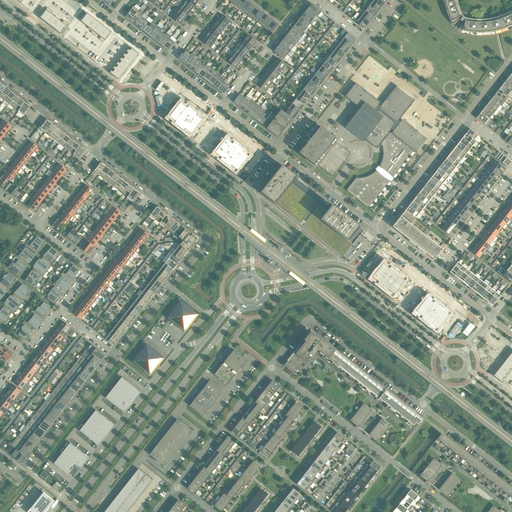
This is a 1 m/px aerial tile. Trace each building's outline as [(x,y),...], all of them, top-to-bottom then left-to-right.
[(239,10),(246,1),(245,0),(240,0),(235,7),(239,10)] [(381,8),(370,0),(372,2),(369,6),(367,4),(367,5),(377,13),(381,8)] [(441,0),(442,2),(442,4),(443,7),(444,9),(444,12),(445,14),(447,20),(448,22),(450,25),(452,27),(454,29),(456,31),(459,32),(461,33),(464,34),(467,35),(472,36),(475,36),(478,36),(480,36),(483,36),(486,36),(488,36),(491,35),(493,35),(496,35),(498,34),(502,33),(504,33),(507,31),(509,31),(511,30),(511,29),(511,1),(511,3),(511,4),(511,10),(506,14),(494,18),(480,20),(467,18),(464,16),(464,15),(460,5),(458,0),(441,0)] [(193,7),(186,1),(182,5),(189,11),(191,9),(193,7)] [(243,14),(251,4),(249,3),(248,3),(246,2),(247,1),(246,1),(239,10),(243,14)] [(247,17),(255,8),(253,6),(253,7),(251,5),(251,4),(243,14),(247,17)] [(320,10),(312,4),(308,9),(318,16),(316,15),(320,10)] [(189,11),(182,5),(179,9),(178,7),(177,8),(187,15),(189,13),(188,12),(189,11)] [(377,13),(367,5),(363,9),(373,17),(377,13)] [(125,17),(130,21),(138,11),(138,10),(133,6),(132,9),(125,17)] [(47,8),(39,18),(44,21),(52,11),(47,8)] [(187,15),(177,8),(174,12),(183,19),(184,17),(185,18),(187,15)] [(252,20),(259,11),(257,10),(255,8),(247,17),(252,20)] [(318,16),(308,9),(305,13),(314,20),(318,16)] [(373,17),(363,9),(359,14),(369,22),(373,17)] [(52,11),(44,21),(48,24),(54,16),(50,13),(52,11)] [(138,11),(130,21),(135,25),(143,14),(138,11)] [(257,22),(261,18),(263,14),(262,13),(261,13),(259,12),(260,11),(259,11),(252,20),(252,21),(253,19),(257,22)] [(183,19),(174,12),(170,16),(180,24),(182,21),(181,21),(183,19)] [(87,13),(80,21),(85,25),(91,16),(87,13)] [(314,20),(305,13),(302,17),(311,25),(314,20)] [(143,14),(135,25),(139,28),(146,20),(141,17),(143,15),(143,14)] [(262,25),(268,18),(266,16),(265,17),(263,15),(264,15),(263,14),(261,18),(257,22),(262,25)] [(369,22),(359,14),(355,19),(360,23),(359,25),(364,29),(369,22)] [(220,18),(219,20),(226,25),(228,27),(231,23),(229,21),(222,15),(220,18)] [(54,16),(48,24),(52,27),(58,19),(54,16)] [(91,16),(85,25),(88,28),(88,29),(95,20),(91,16)] [(311,25),(302,17),(298,22),(306,28),(309,24),(311,25)] [(266,29),(272,21),(270,20),(268,18),(262,25),(266,29)] [(58,19),(52,27),(56,31),(64,21),(63,20),(62,22),(58,19)] [(95,20),(88,29),(92,32),(91,33),(99,23),(95,20)] [(146,20),(139,28),(144,32),(151,24),(146,20)] [(215,24),(223,30),(226,25),(219,20),(217,21),(215,24)] [(64,21),(56,31),(60,34),(68,24),(64,21)] [(276,28),(274,27),(276,25),(272,21),(266,29),(272,33),(276,28)] [(151,24),(144,32),(149,36),(157,26),(157,25),(152,22),(151,24)] [(306,28),(298,22),(295,26),(304,33),(303,32),(306,28)] [(99,23),(91,33),(95,36),(103,26),(99,23)] [(212,28),(219,34),(223,30),(215,24),(213,26),(212,28)] [(103,26),(95,36),(97,34),(100,37),(99,39),(107,29),(103,26)] [(157,26),(149,36),(154,40),(162,29),(157,26)] [(304,33),(295,26),(291,30),(301,38),(304,33)] [(208,32),(218,39),(216,38),(219,34),(212,28),(211,30),(210,30),(208,32)] [(107,29),(99,39),(103,42),(111,32),(107,29)] [(162,29),(154,40),(158,43),(166,33),(165,35),(160,31),(162,29)] [(301,38),(291,30),(288,34),(298,42),(301,38)] [(356,39),(346,31),(342,36),(352,44),(356,39)] [(205,37),(214,44),(218,39),(208,32),(206,35),(207,35),(205,37)] [(166,33),(158,43),(163,47),(171,37),(166,33)] [(256,42),(246,34),(243,39),(250,45),(252,46),(253,44),(256,42)] [(298,42),(288,34),(285,39),(294,46),(298,42)] [(352,44),(342,36),(338,41),(348,49),(352,44)] [(171,37),(163,47),(168,51),(168,50),(174,43),(171,40),(170,39),(171,37)] [(203,38),(201,41),(211,48),(214,44),(205,37),(204,38),(203,38)] [(252,46),(250,45),(243,39),(244,40),(241,44),(249,50),(251,48),(250,47),(252,46)] [(294,46),(285,39),(281,43),(291,50),(294,46)] [(348,49),(338,41),(334,46),(345,54),(348,49)] [(291,50),(281,43),(278,47),(288,55),(291,50)] [(249,50),(241,44),(238,48),(245,54),(246,52),(247,53),(249,50)] [(345,54),(334,46),(331,50),(341,58),(345,54)] [(130,47),(126,51),(135,58),(139,54),(130,47)] [(288,55),(278,47),(275,52),(284,59),(288,55)] [(245,54),(238,48),(234,53),(240,57),(242,59),(244,56),(245,54)] [(341,58),(331,50),(333,52),(329,56),(327,55),(337,63),(341,58)] [(126,51),(123,56),(132,63),(135,58),(126,51)] [(184,64),(192,54),(192,53),(190,55),(186,51),(183,54),(182,53),(179,57),(180,58),(179,60),(184,64)] [(242,59),(240,57),(234,53),(231,57),(238,63),(240,61),(242,59)] [(189,67),(197,57),(192,54),(184,64),(189,67)] [(337,63),(327,55),(323,60),(333,68),(337,63)] [(123,56),(120,60),(128,67),(132,63),(123,56)] [(194,71),(201,61),(197,57),(189,67),(194,71)] [(238,63),(231,57),(227,61),(235,68),(237,65),(237,64),(238,63)] [(286,66),(277,59),(275,61),(276,62),(274,63),(283,70),(286,66)] [(120,60),(116,64),(125,71),(128,67),(120,60)] [(333,68),(323,60),(320,64),(330,72),(333,68)] [(198,75),(205,66),(200,63),(202,61),(201,61),(194,71),(198,75)] [(283,70),(274,63),(273,65),(272,65),(270,67),(278,73),(281,69),(283,71),(283,70)] [(116,64),(113,68),(122,75),(125,71),(116,64)] [(330,72),(320,64),(316,69),(326,77),(330,72)] [(203,78),(211,68),(206,65),(205,66),(198,75),(203,78)] [(280,75),(278,73),(270,67),(268,70),(269,70),(267,72),(271,74),(274,78),(276,79),(280,75)] [(113,68),(109,73),(118,80),(122,75),(113,68)] [(208,82),(216,72),(211,68),(203,78),(208,82)] [(326,77),(316,69),(312,74),(322,82),(326,77)] [(212,86),(220,76),(216,72),(208,82),(212,86)] [(274,78),(271,74),(267,72),(266,74),(266,73),(264,76),(273,83),(271,82),(274,78)] [(322,82),(312,74),(308,79),(318,87),(322,82)] [(217,90),(225,80),(220,76),(212,86),(217,90)] [(273,83),(264,76),(262,78),(262,79),(261,80),(270,87),(273,83)] [(318,87),(308,79),(310,80),(307,85),(305,83),(315,91),(318,87)] [(228,89),(226,88),(229,85),(224,82),(225,80),(217,90),(222,94),(223,92),(224,93),(228,89)] [(270,87),(261,80),(259,82),(257,84),(266,92),(270,87)] [(315,91),(305,83),(301,88),(311,96),(315,91)] [(427,140),(402,120),(400,122),(398,121),(415,100),(414,100),(396,86),(397,86),(396,86),(380,106),(379,105),(380,103),(355,83),(354,83),(355,83),(345,96),(344,96),(360,108),(345,127),(363,142),(365,139),(376,148),(381,143),(391,129),(393,131),(391,133),(413,151),(417,153),(416,152),(426,140),(427,140)] [(511,93),(511,91),(504,85),(500,90),(509,97),(511,93)] [(0,97),(4,101),(11,92),(9,90),(10,90),(7,88),(7,89),(6,88),(0,95),(0,97)] [(311,96),(301,88),(297,93),(307,101),(311,96)] [(509,97),(500,90),(496,94),(505,101),(509,97)] [(8,104),(15,96),(14,94),(14,93),(12,92),(11,92),(4,101),(8,104)] [(307,101),(297,93),(293,98),(304,106),(307,101)] [(238,106),(243,100),(245,98),(240,94),(233,102),(238,106)] [(466,99),(461,95),(459,94),(459,95),(460,95),(458,96),(456,99),(462,103),(464,101),(464,100),(465,99),(466,99)] [(505,101),(496,94),(493,99),(502,106),(505,101)] [(13,108),(20,99),(18,98),(19,97),(17,95),(16,96),(15,96),(8,104),(13,108)] [(238,106),(243,110),(251,100),(246,96),(245,98),(243,100),(238,106)] [(304,106),(293,98),(290,102),(300,110),(304,106)] [(18,112),(25,103),(23,102),(24,101),(22,99),(21,100),(20,99),(13,108),(18,112)] [(502,106),(493,99),(489,104),(497,110),(500,105),(502,106)] [(248,114),(256,103),(251,100),(243,110),(248,114)] [(181,101),(167,119),(189,136),(203,119),(181,101)] [(300,110),(290,102),(291,104),(288,108),(286,107),(296,115),(300,110)] [(23,116),(27,111),(26,111),(30,107),(28,105),(29,105),(26,103),(26,104),(25,103),(18,112),(23,116)] [(252,117),(260,107),(256,103),(248,114),(252,117)] [(497,110),(489,104),(485,108),(493,114),(497,110)] [(257,121),(265,111),(260,107),(252,117),(257,121)] [(296,115),(286,107),(282,112),(284,113),(292,120),(296,115)] [(493,114),(485,108),(482,113),(490,119),(493,114)] [(278,138),(292,120),(284,113),(282,112),(281,110),(275,117),(271,113),(268,116),(268,117),(262,124),(262,125),(278,138)] [(268,116),(264,113),(265,111),(257,121),(262,125),(262,124),(268,117),(268,116)] [(490,119),(482,113),(477,118),(487,126),(492,121),(490,119)] [(45,133),(52,124),(50,123),(50,122),(48,120),(48,121),(47,120),(43,124),(42,123),(38,128),(45,133)] [(11,126),(4,121),(0,125),(8,131),(11,126)] [(49,137),(56,128),(55,126),(53,124),(52,125),(52,124),(45,133),(49,137)] [(314,165),(335,138),(320,126),(299,153),(314,165)] [(54,140),(61,131),(59,130),(60,129),(58,128),(57,128),(56,128),(49,137),(54,140)] [(393,177),(394,175),(413,151),(391,133),(393,131),(391,129),(381,143),(381,145),(382,147),(383,149),(383,151),(383,153),(383,156),(382,159),(382,161),(380,164),(379,166),(378,165),(374,170),(376,171),(373,173),(370,175),(367,177),(363,178),(360,178),(356,178),(357,177),(357,176),(346,190),(368,208),(389,181),(391,182),(394,178),(393,177)] [(480,137),(469,129),(466,134),(476,142),(480,137)] [(59,144),(66,135),(64,134),(65,133),(63,131),(62,131),(62,132),(61,131),(54,140),(59,144)] [(476,142),(466,134),(462,138),(473,146),(476,142)] [(63,148),(70,139),(69,138),(69,137),(67,135),(66,136),(66,135),(59,144),(63,148)] [(227,137),(213,155),(235,173),(249,155),(227,137)] [(473,146),(462,138),(459,142),(469,150),(473,146)] [(68,151),(75,143),(73,141),(74,140),(72,139),(71,140),(70,139),(63,148),(68,151)] [(38,147),(30,141),(27,146),(34,152),(38,147)] [(73,155),(80,146),(78,145),(79,144),(77,142),(76,143),(75,143),(68,151),(73,155)] [(469,150),(459,142),(455,146),(466,154),(469,150)] [(34,152),(27,146),(24,150),(31,156),(34,152)] [(81,154),(85,150),(83,149),(83,148),(81,146),(81,147),(80,146),(73,155),(78,159),(82,154),(81,154)] [(466,154),(455,146),(452,151),(462,159),(466,154)] [(31,156),(24,150),(20,154),(28,160),(31,156)] [(462,159),(452,151),(449,155),(459,163),(462,159)] [(28,160),(20,154),(17,159),(24,164),(28,160)] [(511,162),(501,154),(497,159),(507,167),(511,162)] [(459,163),(449,155),(445,159),(456,167),(459,163)] [(24,164),(17,159),(14,163),(21,169),(24,164)] [(456,167),(445,159),(442,163),(452,171),(456,167)] [(502,166),(495,160),(491,165),(499,170),(502,166)] [(21,169),(14,163),(10,167),(18,173),(21,169)] [(99,175),(106,167),(104,165),(104,164),(102,163),(101,163),(97,167),(97,166),(93,171),(99,175)] [(452,171),(442,163),(439,168),(441,169),(449,176),(452,171)] [(63,174),(66,170),(59,164),(56,168),(63,174)] [(359,226),(325,199),(323,201),(320,199),(321,198),(302,183),(303,182),(282,165),(260,192),(342,257),(353,244),(348,240),(359,226)] [(499,170),(491,165),(488,169),(495,175),(499,170)] [(103,179),(110,170),(109,169),(109,168),(107,166),(106,167),(99,175),(103,179)] [(18,173),(10,167),(7,171),(14,177),(18,173)] [(63,174),(56,168),(52,173),(59,178),(63,174)] [(449,176),(441,169),(439,168),(435,172),(446,180),(449,176)] [(495,175),(488,169),(485,173),(492,179),(495,175)] [(108,183),(115,174),(113,173),(114,172),(112,170),(111,171),(110,170),(103,179),(108,183)] [(14,177),(7,171),(4,175),(3,175),(11,181),(14,177)] [(446,180),(435,172),(432,176),(442,184),(446,180)] [(59,178),(52,173),(49,177),(56,183),(59,178)] [(492,179),(485,173),(481,177),(489,183),(492,179)] [(113,187),(120,178),(118,176),(119,176),(116,174),(116,175),(115,174),(108,183),(113,187)] [(0,184),(2,186),(7,179),(11,182),(11,181),(3,175),(0,178),(0,184)] [(442,184),(432,176),(429,180),(439,188),(442,184)] [(56,183),(49,177),(45,181),(46,181),(53,187),(56,183)] [(489,183),(481,177),(478,182),(485,187),(489,183)] [(117,190),(124,181),(123,180),(123,179),(121,178),(120,178),(113,187),(117,190)] [(439,188),(429,180),(425,184),(436,193),(439,188)] [(53,187),(46,181),(42,185),(49,191),(53,187)] [(122,194),(129,185),(127,184),(128,183),(126,181),(125,182),(124,181),(117,190),(122,194)] [(485,187),(478,182),(475,186),(482,192),(485,187)] [(436,193),(425,184),(422,189),(432,197),(436,193)] [(49,191),(42,185),(39,190),(46,195),(49,191)] [(93,191),(85,185),(82,189),(89,195),(93,191)] [(127,198),(134,189),(132,188),(133,187),(131,185),(130,186),(129,185),(122,194),(127,198)] [(16,197),(22,190),(17,186),(11,193),(16,197)] [(482,192),(475,186),(471,190),(479,196),(482,192)] [(89,195),(82,189),(79,194),(86,199),(89,195)] [(135,197),(139,193),(137,191),(137,190),(135,189),(134,189),(127,198),(132,202),(136,197),(135,197)] [(432,197),(422,189),(419,193),(429,201),(432,197)] [(20,200),(26,193),(22,190),(16,197),(20,200)] [(46,195),(39,190),(35,194),(43,200),(46,195)] [(479,196),(471,190),(468,194),(475,200),(479,196)] [(429,201),(419,193),(415,197),(426,205),(429,201)] [(43,200),(35,194),(32,198),(40,205),(41,204),(40,204),(43,200)] [(86,199),(79,194),(75,198),(83,203),(86,199)] [(475,200),(468,194),(465,199),(472,204),(475,200)] [(426,205),(415,197),(412,201),(422,210),(426,205)] [(35,212),(40,205),(32,198),(36,201),(30,208),(35,212)] [(83,203),(75,198),(72,202),(79,208),(83,203)] [(472,204),(465,199),(461,203),(469,209),(472,204)] [(422,210),(412,201),(409,206),(419,214),(422,210)] [(79,208),(72,202),(69,206),(76,212),(79,208)] [(469,209),(461,203),(458,207),(465,213),(469,209)] [(76,212),(69,206),(65,210),(72,216),(76,212)] [(419,214),(409,206),(405,210),(416,218),(419,214)] [(117,217),(120,212),(113,207),(109,211),(117,217)] [(155,220),(161,211),(160,209),(158,207),(158,208),(157,207),(153,211),(149,215),(155,220)] [(465,213),(458,207),(455,211),(462,217),(465,213)] [(511,215),(505,209),(501,213),(509,219),(511,215)] [(72,216),(65,210),(62,215),(69,220),(72,216)] [(441,250),(408,225),(410,222),(411,223),(410,224),(410,225),(416,218),(405,210),(392,227),(434,260),(442,249),(441,250)] [(117,217),(109,211),(106,215),(113,221),(117,217)] [(159,223),(166,214),(164,213),(165,212),(163,211),(162,211),(161,211),(155,220),(159,223)] [(462,217),(455,211),(451,216),(459,221),(462,217)] [(509,219),(501,213),(498,218),(505,224),(509,219)] [(164,227),(171,218),(169,217),(170,216),(168,214),(167,215),(166,214),(159,223),(164,227)] [(69,220),(62,215),(59,219),(58,218),(66,225),(69,220)] [(110,225),(113,221),(106,215),(103,219),(110,225)] [(459,221),(451,216),(448,220),(455,226),(459,221)] [(57,229),(62,222),(66,225),(58,218),(52,225),(57,229)] [(169,231),(176,222),(171,218),(164,227),(169,231)] [(505,224),(498,218),(494,222),(502,228),(505,224)] [(110,225),(103,219),(99,224),(107,229),(110,225)] [(455,226),(448,220),(444,224),(452,230),(455,226)] [(173,234),(180,226),(179,224),(179,223),(177,222),(176,222),(169,231),(173,234)] [(502,228),(494,222),(491,226),(499,232),(502,228)] [(107,229),(99,224),(96,228),(103,234),(107,229)] [(452,230),(444,224),(441,228),(448,234),(452,230)] [(179,237),(185,229),(183,228),(184,227),(182,225),(181,226),(180,226),(173,234),(178,238),(179,237)] [(499,232),(491,226),(488,231),(495,237),(499,232)] [(103,234),(96,228),(93,232),(100,238),(103,234)] [(70,240),(76,233),(72,229),(66,236),(70,240)] [(145,239),(149,235),(141,229),(138,233),(145,239)] [(187,251),(197,238),(192,234),(192,235),(190,233),(185,229),(179,237),(185,242),(182,246),(182,245),(181,246),(187,251)] [(495,237),(488,231),(484,235),(492,241),(495,237)] [(100,238),(93,232),(89,236),(97,242),(100,238)] [(75,243),(80,236),(76,233),(70,240),(75,243)] [(142,243),(145,239),(138,233),(135,238),(142,243)] [(42,244),(44,241),(37,236),(36,236),(34,234),(33,236),(34,237),(31,241),(30,240),(39,248),(42,244)] [(492,241),(484,235),(481,239),(489,245),(492,241)] [(97,242),(89,236),(86,241),(94,247),(95,247),(94,246),(97,242)] [(142,243),(135,238),(131,242),(138,248),(142,243)] [(489,245),(481,239),(478,243),(485,249),(489,245)] [(39,248),(30,240),(25,245),(35,253),(36,251),(37,252),(39,248)] [(94,247),(86,241),(90,244),(84,251),(89,254),(94,247)] [(138,248),(131,242),(128,246),(135,252),(138,248)] [(177,242),(173,247),(184,255),(187,251),(181,246),(182,245),(180,244),(177,242)] [(485,249),(478,243),(474,248),(482,254),(485,249)] [(35,253),(25,245),(21,251),(32,259),(34,255),(35,253)] [(135,252),(128,246),(125,250),(132,256),(135,252)] [(57,253),(53,249),(51,247),(49,249),(46,253),(56,261),(60,255),(58,253),(58,254),(57,253)] [(173,247),(169,252),(180,260),(184,255),(173,247)] [(482,254),(474,248),(471,252),(478,258),(482,254)] [(132,256),(125,250),(121,255),(128,260),(132,256)] [(32,259),(21,251),(22,252),(19,256),(18,255),(17,256),(26,264),(28,262),(28,263),(32,259)] [(169,252),(166,256),(176,265),(180,260),(169,252)] [(56,261),(46,253),(45,253),(43,256),(42,258),(51,266),(50,265),(53,261),(54,262),(56,261)] [(128,260),(121,255),(118,259),(125,265),(128,260)] [(26,264),(17,256),(12,262),(22,269),(23,269),(25,266),(26,264)] [(166,256),(162,261),(163,262),(173,269),(176,265),(166,256)] [(51,266),(42,258),(40,260),(36,263),(47,271),(51,266)] [(118,259),(115,263),(114,263),(121,268),(122,269),(125,265),(118,259)] [(22,269),(12,262),(8,267),(10,269),(11,269),(17,275),(19,273),(22,269)] [(121,268),(114,263),(115,263),(114,262),(110,267),(117,272),(121,268)] [(163,262),(159,266),(161,268),(169,274),(173,269),(163,262)] [(383,262),(369,279),(392,297),(406,280),(383,262)] [(454,275),(462,265),(458,262),(449,272),(454,275)] [(47,271),(36,263),(34,267),(33,269),(43,277),(47,271)] [(80,269),(78,268),(73,265),(72,264),(70,263),(69,265),(70,266),(67,269),(66,268),(75,276),(78,273),(78,272),(80,269)] [(458,279),(466,269),(462,265),(454,275),(458,279)] [(117,272),(110,267),(107,271),(114,277),(117,272)] [(75,276),(66,268),(61,274),(71,282),(73,280),(75,277),(75,276)] [(165,279),(169,274),(161,268),(157,273),(156,272),(165,279)] [(43,277),(33,269),(32,271),(31,271),(29,274),(37,281),(39,282),(40,281),(38,280),(41,276),(43,277)] [(462,282),(470,272),(466,269),(458,279),(462,282)] [(15,278),(12,276),(8,273),(7,273),(7,272),(5,271),(0,277),(10,285),(13,281),(15,278)] [(114,277),(107,271),(103,275),(111,281),(119,287),(120,289),(124,284),(118,280),(116,283),(112,280),(114,277)] [(511,280),(511,275),(506,271),(502,276),(510,283),(511,280)] [(165,279),(156,272),(153,277),(161,284),(162,283),(163,283),(165,281),(164,281),(165,279)] [(467,286),(475,275),(470,272),(462,282),(467,286)] [(37,281),(29,274),(26,278),(24,281),(31,286),(32,286),(32,287),(34,288),(35,286),(34,285),(37,281)] [(71,282),(61,274),(57,279),(68,288),(70,284),(70,283),(71,282)] [(111,281),(103,275),(100,279),(107,285),(111,281)] [(471,289),(479,279),(475,275),(467,286),(471,289)] [(10,285),(0,277),(0,278),(1,280),(0,280),(0,285),(6,290),(7,288),(8,288),(10,285)] [(161,284),(153,277),(152,277),(153,278),(150,282),(158,288),(161,284)] [(68,288),(57,279),(57,280),(58,281),(56,284),(54,283),(53,285),(63,292),(64,291),(65,291),(68,288)] [(107,285),(100,279),(97,284),(104,289),(107,285)] [(475,292),(483,282),(479,279),(471,289),(475,292)] [(158,288),(150,282),(146,287),(154,293),(158,288)] [(479,296),(487,285),(483,282),(475,292),(479,296)] [(28,290),(25,286),(22,284),(20,286),(17,290),(27,297),(25,296),(28,292),(30,294),(31,292),(29,290),(28,290)] [(104,289),(97,284),(93,288),(101,294),(104,289)] [(63,292),(53,285),(54,286),(51,290),(50,288),(49,290),(58,298),(59,297),(61,294),(63,292)] [(484,299),(492,289),(487,285),(479,296),(484,299)] [(154,293),(146,287),(142,292),(150,298),(154,293)] [(97,298),(101,294),(93,288),(90,292),(97,298)] [(488,302),(496,292),(492,289),(484,299),(488,302)] [(27,297),(17,290),(16,290),(14,293),(12,295),(22,303),(23,302),(21,301),(24,297),(26,299),(27,297)] [(58,298),(49,290),(44,296),(46,297),(47,298),(53,304),(55,301),(56,301),(58,298)] [(97,298),(90,292),(87,296),(94,302),(97,298)] [(150,298),(142,292),(139,296),(147,302),(150,298)] [(492,306),(500,295),(496,292),(488,302),(492,306)] [(22,303),(12,295),(11,297),(11,296),(7,300),(18,308),(22,303)] [(94,302),(87,296),(83,301),(91,306),(94,302)] [(147,302),(139,296),(135,301),(143,307),(147,302)] [(435,331),(449,314),(427,296),(413,314),(435,331)] [(18,308),(7,300),(5,304),(4,306),(12,312),(14,313),(18,308)] [(51,306),(48,305),(44,302),(43,301),(41,300),(36,305),(46,313),(49,309),(51,306)] [(91,306),(83,301),(80,305),(87,311),(91,306)] [(139,312),(143,307),(135,301),(131,305),(130,305),(139,312)] [(180,302),(168,318),(184,330),(197,314),(180,302)] [(46,313),(36,305),(35,307),(37,308),(34,312),(32,311),(42,319),(43,317),(44,317),(46,314),(46,313)] [(87,311),(80,305),(77,309),(84,315),(87,311)] [(139,312),(130,305),(127,310),(135,317),(136,316),(137,316),(139,314),(138,314),(139,312)] [(12,312),(4,306),(3,308),(2,307),(0,311),(0,310),(0,311),(9,319),(11,317),(9,316),(12,312)] [(84,315),(77,309),(73,314),(80,319),(84,315)] [(135,317),(127,310),(126,310),(127,310),(124,315),(132,321),(135,317)] [(9,319),(0,311),(0,321),(3,323),(5,325),(9,319)] [(42,319),(32,311),(28,316),(39,325),(41,321),(41,320),(42,319)] [(132,321),(124,315),(120,320),(128,326),(132,321)] [(39,325),(28,316),(24,322),(33,329),(34,329),(35,328),(39,325)] [(128,326),(120,320),(116,324),(124,331),(128,326)] [(33,329),(24,322),(19,327),(29,335),(30,334),(32,331),(33,329)] [(74,331),(62,322),(59,327),(70,336),(74,331)] [(124,331),(116,324),(113,329),(121,335),(124,331)] [(26,338),(29,335),(19,327),(15,333),(17,334),(18,335),(24,340),(26,338)] [(70,336),(59,327),(55,331),(64,338),(67,334),(70,336)] [(121,335),(113,329),(109,334),(108,333),(117,340),(121,335)] [(64,338),(55,331),(52,335),(61,342),(64,338)] [(333,349),(330,346),(312,332),(302,345),(300,344),(283,365),(296,376),(298,374),(295,372),(297,370),(300,371),(301,370),(299,368),(303,362),(305,364),(307,362),(304,361),(310,354),(312,356),(317,350),(323,355),(321,357),(339,371),(341,368),(343,370),(341,373),(344,375),(346,373),(352,377),(350,379),(353,382),(355,380),(360,384),(358,386),(361,389),(363,386),(369,390),(367,393),(370,395),(372,393),(377,397),(375,400),(378,402),(380,400),(387,405),(385,407),(402,421),(404,419),(407,421),(405,423),(408,426),(410,423),(413,425),(415,423),(417,424),(421,420),(418,418),(419,417),(384,389),(333,349)] [(117,340),(108,333),(104,338),(113,345),(114,344),(115,345),(116,342),(115,342),(117,340)] [(61,342),(52,335),(49,339),(57,346),(61,342)] [(57,346),(49,339),(45,344),(54,351),(57,346)] [(54,351),(45,344),(42,348),(51,355),(54,351)] [(105,355),(91,344),(86,350),(100,361),(105,355)] [(146,345),(133,361),(149,374),(162,358),(146,345)] [(51,355),(42,348),(38,352),(47,359),(51,355)] [(100,361),(86,350),(81,356),(95,367),(100,361)] [(224,362),(214,374),(227,385),(237,372),(246,360),(233,350),(224,362)] [(4,363),(9,357),(10,357),(11,356),(11,355),(7,351),(0,360),(4,363)] [(47,359),(38,352),(35,356),(44,363),(47,359)] [(44,363),(35,356),(32,361),(41,368),(44,363)] [(95,367),(81,356),(76,362),(90,374),(95,367)] [(511,362),(505,357),(502,361),(510,368),(511,366),(510,365),(511,363),(511,362)] [(41,368),(32,361),(28,365),(37,372),(41,368)] [(502,361),(498,366),(507,373),(509,371),(507,369),(509,367),(510,369),(510,368),(502,361)] [(90,374),(76,362),(71,369),(85,380),(90,374)] [(37,372),(28,365),(25,369),(34,376),(37,372)] [(498,366),(495,370),(504,377),(505,375),(504,374),(505,372),(507,373),(498,366)] [(34,376),(25,369),(22,373),(31,380),(34,376)] [(85,380),(71,369),(66,375),(80,386),(85,380)] [(495,370),(491,374),(500,381),(502,379),(500,378),(502,376),(504,377),(495,370)] [(31,380),(22,373),(18,378),(30,387),(27,384),(31,380)] [(80,386),(66,375),(61,382),(75,393),(80,386)] [(140,392),(121,377),(105,398),(124,413),(140,392)] [(30,387),(18,378),(15,383),(26,392),(30,387)] [(279,386),(272,380),(268,385),(276,391),(279,386)] [(208,381),(189,406),(202,416),(222,392),(208,381)] [(75,393),(61,382),(56,388),(70,399),(75,393)] [(24,394),(13,385),(9,390),(21,399),(24,394)] [(276,391),(268,385),(265,389),(272,395),(276,391)] [(70,399),(56,388),(51,394),(65,406),(70,399)] [(272,395),(265,389),(261,393),(269,399),(272,395)] [(21,399),(9,390),(5,394),(14,401),(17,397),(20,400),(21,399)] [(269,399),(261,393),(258,397),(266,404),(269,399)] [(14,401),(5,394),(2,398),(11,405),(14,401)] [(65,406),(51,394),(46,401),(60,412),(65,406)] [(266,404),(258,397),(255,402),(262,408),(266,404)] [(11,405),(2,398),(0,401),(0,403),(8,410),(11,405)] [(60,412),(46,401),(41,407),(55,418),(60,412)] [(262,408),(255,402),(251,406),(259,412),(262,408)] [(299,413),(303,408),(295,402),(291,407),(299,413)] [(376,410),(371,406),(370,408),(363,403),(360,407),(369,414),(372,410),(375,412),(376,410)] [(259,412),(251,406),(248,410),(256,416),(259,412)] [(55,418),(41,407),(36,413),(50,425),(55,418)] [(296,417),(299,413),(291,407),(288,411),(296,417)] [(369,414),(360,407),(357,412),(365,419),(369,414)] [(114,425),(96,410),(79,431),(98,446),(114,425)] [(256,416),(248,410),(245,414),(252,421),(256,416)] [(292,421),(296,417),(288,411),(285,415),(292,421)] [(365,419),(357,412),(353,416),(362,423),(365,419)] [(50,425),(36,413),(31,420),(45,431),(50,425)] [(252,421),(245,414),(241,419),(249,425),(252,421)] [(391,425),(384,420),(386,418),(381,414),(379,416),(382,418),(378,422),(387,429),(391,425)] [(289,425),(292,421),(285,415),(281,419),(283,421),(284,421),(289,425)] [(362,423),(353,416),(350,420),(356,425),(355,427),(360,431),(361,429),(359,427),(362,423)] [(177,419),(149,454),(165,466),(192,432),(177,419)] [(249,425),(241,419),(238,423),(246,429),(249,425)] [(45,431),(31,420),(26,426),(40,438),(45,431)] [(292,427),(289,425),(284,421),(283,421),(280,425),(288,431),(292,427)] [(299,460),(325,427),(317,421),(315,423),(314,422),(291,451),(293,452),(291,454),(299,460)] [(387,429),(378,422),(375,426),(384,433),(387,429)] [(246,429),(238,423),(235,427),(242,433),(246,429)] [(288,431),(280,425),(277,430),(285,436),(288,431)] [(40,438),(26,426),(21,433),(35,444),(40,438)] [(384,433),(375,426),(372,431),(380,438),(384,433)] [(242,433),(235,427),(231,432),(237,436),(239,438),(242,433)] [(285,436),(277,430),(274,434),(281,440),(285,436)] [(380,438),(372,431),(368,435),(366,433),(364,435),(370,439),(371,437),(377,442),(380,438)] [(347,440),(337,432),(333,437),(337,439),(343,444),(347,440)] [(35,444),(21,433),(16,439),(30,450),(35,444)] [(281,440),(274,434),(270,438),(278,444),(281,440)] [(511,500),(511,489),(440,434),(434,442),(437,444),(435,447),(438,449),(440,447),(445,451),(443,453),(447,456),(448,453),(454,457),(452,460),(455,463),(457,460),(462,464),(460,467),(464,469),(465,467),(471,471),(469,473),(472,476),(474,474),(479,478),(477,480),(481,483),(482,480),(488,484),(486,487),(489,489),(491,487),(496,491),(494,493),(498,496),(499,494),(505,498),(503,500),(506,503),(508,500),(511,503),(511,500)] [(235,443),(233,441),(227,437),(224,441),(231,447),(235,443)] [(343,444),(337,439),(333,437),(330,441),(340,449),(343,444)] [(278,444),(270,438),(267,442),(275,448),(278,444)] [(30,450),(16,439),(11,445),(25,457),(30,450)] [(231,447),(224,441),(220,445),(228,452),(231,447)] [(336,453),(340,449),(330,441),(327,445),(335,451),(336,453)] [(275,448),(267,442),(264,446),(271,453),(275,448)] [(89,458),(70,443),(53,463),(72,478),(89,458)] [(25,457),(11,445),(6,451),(20,462),(25,457)] [(228,452),(220,445),(217,450),(225,456),(228,452)] [(331,456),(335,451),(327,445),(323,449),(331,456)] [(271,453),(264,446),(260,451),(268,457),(271,453)] [(328,460),(331,456),(323,449),(320,454),(328,460)] [(225,456),(217,450),(213,454),(221,460),(225,456)] [(221,460),(213,454),(210,458),(218,464),(221,460)] [(325,464),(328,460),(320,454),(317,458),(325,464)] [(218,464),(210,458),(207,462),(215,468),(218,464)] [(327,465),(325,464),(317,458),(314,462),(313,462),(323,470),(327,465)] [(446,465),(441,461),(440,463),(433,458),(430,462),(439,469),(442,465),(445,467),(446,465)] [(260,466),(253,460),(249,465),(257,471),(260,466)] [(381,467),(373,460),(369,465),(378,472),(380,469),(379,469),(381,467)] [(323,470),(313,462),(314,462),(312,461),(310,464),(311,464),(310,466),(318,473),(318,472),(320,474),(323,470)] [(215,468),(207,462),(203,467),(211,473),(215,468)] [(439,469),(430,462),(426,467),(435,474),(439,469)] [(257,471),(249,465),(246,469),(254,475),(257,471)] [(369,465),(366,469),(374,475),(377,471),(378,472),(369,465)] [(315,477),(318,473),(310,466),(307,470),(315,477)] [(211,473),(203,467),(200,471),(208,477),(211,473)] [(374,475),(366,469),(364,467),(361,472),(370,480),(374,475)] [(435,474),(426,467),(423,471),(432,478),(435,474)] [(143,472),(138,469),(130,479),(135,483),(143,472)] [(254,475),(246,469),(243,473),(250,479),(254,475)] [(461,480),(454,475),(456,473),(451,469),(449,471),(452,473),(448,477),(457,484),(461,480)] [(315,477),(307,470),(303,475),(311,481),(315,477)] [(41,473),(39,476),(45,480),(47,477),(48,475),(43,471),(42,473),(41,473)] [(208,477),(200,471),(197,475),(204,481),(208,477)] [(432,478),(423,471),(420,475),(426,480),(425,482),(430,486),(431,484),(429,482),(432,478)] [(147,476),(143,472),(135,483),(139,486),(147,476)] [(370,480),(361,472),(357,476),(367,484),(370,480)] [(250,479),(243,473),(239,477),(247,484),(250,479)] [(204,481),(197,475),(193,479),(201,485),(204,481)] [(303,475),(300,479),(310,487),(313,482),(311,481),(303,475)] [(147,476),(139,486),(144,490),(152,480),(147,476)] [(367,484),(357,476),(354,480),(364,488),(367,484)] [(247,484),(239,477),(236,482),(244,488),(247,484)] [(457,484),(448,477),(445,481),(454,488),(457,484)] [(310,487),(300,479),(299,478),(297,481),(298,481),(296,483),(306,491),(310,487)] [(135,483),(130,479),(126,484),(140,495),(144,490),(139,486),(135,483)] [(201,485),(193,479),(190,484),(198,490),(201,485)] [(364,488),(354,480),(351,484),(360,492),(364,488)] [(61,486),(56,481),(52,486),(57,491),(61,486)] [(454,488),(445,481),(441,486),(450,493),(454,488)] [(244,488),(236,482),(232,486),(240,492),(244,488)] [(140,495),(126,484),(123,488),(137,499),(140,495)] [(198,490),(190,484),(187,488),(194,494),(198,490)] [(360,492),(351,484),(347,489),(349,490),(357,496),(360,492)] [(240,492),(232,486),(229,490),(227,488),(235,495),(234,495),(237,497),(240,492)] [(450,493),(441,486),(438,490),(436,488),(434,490),(439,494),(441,492),(447,497),(450,493)] [(302,496),(291,487),(289,490),(290,491),(289,493),(297,499),(299,501),(302,496)] [(137,499),(123,488),(119,493),(133,504),(137,499)] [(234,495),(235,495),(227,488),(224,493),(231,499),(234,495)] [(257,511),(272,494),(264,488),(262,490),(261,489),(243,511),(257,511)] [(357,496),(349,490),(346,494),(354,501),(357,496)] [(418,496),(410,490),(406,494),(414,501),(418,496)] [(43,492),(27,511),(44,511),(54,501),(43,492)] [(133,504),(119,493),(115,498),(129,509),(133,504)] [(228,503),(231,499),(224,493),(220,497),(228,503)] [(294,503),(297,499),(289,493),(286,497),(294,503)] [(354,501),(346,494),(344,493),(341,497),(350,505),(354,501)] [(414,501),(406,494),(403,499),(411,505),(414,501)] [(294,503),(286,497),(284,496),(283,499),(284,499),(282,501),(290,508),(294,503)] [(225,507),(228,503),(220,497),(217,501),(225,507)] [(350,505),(341,497),(337,501),(339,503),(347,509),(350,505)] [(126,511),(129,509),(115,498),(112,502),(123,511),(126,511)] [(411,505),(403,499),(399,503),(407,509),(407,510),(408,511),(412,506),(411,505)] [(185,506),(178,500),(177,500),(174,504),(181,510),(185,506)] [(221,511),(225,507),(217,501),(213,506),(221,511)] [(290,508),(282,501),(279,505),(279,506),(287,511),(290,508)] [(123,511),(112,502),(108,507),(112,511),(113,511),(123,511)] [(339,503),(336,507),(341,511),(344,511),(347,509),(339,503)] [(407,509),(399,503),(398,505),(397,505),(395,507),(401,511),(404,511),(407,510),(407,509)]
